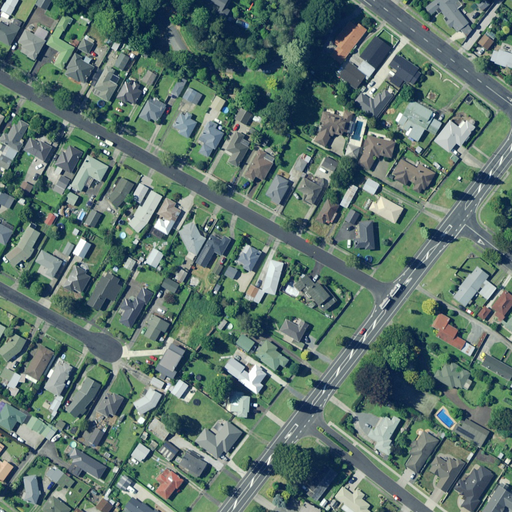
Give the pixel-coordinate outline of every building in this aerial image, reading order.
[(18,0),(17,0),(6,0),(1,11),(10,16),(18,0)] [(200,0),(207,3),(208,2),(223,10),(221,14),(225,17),(229,10),(224,7),(227,0),(200,0)] [(461,6),(456,0),(433,0),(425,7),(431,15),(436,11),(438,14),(441,12),(444,17),(442,19),(450,29),(452,27),(456,32),(460,30),(465,37),(474,30),(457,9),(461,6)] [(490,5),(485,0),(482,0),(476,5),(481,11),(490,5)] [(70,19),(63,15),(45,45),(60,53),(53,65),(62,70),(75,48),(59,39),(70,19)] [(89,21),(81,16),(78,22),(85,27),(89,21)] [(356,26),(349,21),(333,43),(337,46),(330,56),(340,64),(366,30),(358,24),(356,26)] [(9,22),(7,27),(0,22),(0,41),(9,46),(16,32),(21,24),(17,22),(15,25),(9,22)] [(45,41),(25,30),(18,43),(23,45),(19,52),(34,61),(45,41)] [(494,42),(485,35),(478,42),(487,50),(494,42)] [(95,41),(85,36),(78,50),(88,54),(95,41)] [(390,49),(375,37),(360,57),(364,60),(375,69),(390,49)] [(122,42),(116,38),(111,48),(116,51),(122,42)] [(511,54),(493,49),(490,60),(494,62),(494,63),(511,69),(511,54)] [(130,57),(119,52),(112,65),(123,71),(130,57)] [(395,52),(387,62),(397,70),(389,82),(397,88),(403,80),(413,87),(423,73),(395,52)] [(90,61),(75,53),(64,75),(82,84),(92,66),(88,64),(90,61)] [(151,86),(163,66),(146,56),(134,76),(151,86)] [(364,60),(358,69),(366,75),(368,77),(375,69),(364,60)] [(358,69),(349,62),(339,75),(356,88),(366,75),(358,69)] [(114,71),(106,66),(101,77),(96,75),(90,87),(100,92),(98,97),(107,102),(116,85),(109,81),(114,71)] [(141,86),(134,82),(132,86),(125,82),(116,98),(126,104),(127,101),(134,105),(142,91),(139,90),(141,86)] [(202,94),(189,87),(182,98),(196,106),(202,94)] [(362,93),(354,103),(376,120),(393,96),(385,90),(381,95),(378,93),(373,101),(362,93)] [(166,106),(150,96),(138,117),(148,123),(150,119),(156,122),(166,106)] [(226,102),(216,96),(210,107),(219,112),(226,102)] [(434,114),(411,100),(402,115),(399,113),(394,122),(402,126),(401,128),(407,132),(405,135),(417,142),(424,129),(434,135),(441,124),(432,119),(434,114)] [(351,120),(325,112),(321,126),(320,126),(314,144),(326,148),(332,131),(346,136),(351,120)] [(190,119),(192,116),(187,113),(185,116),(180,113),(173,127),(179,130),(178,134),(188,139),(196,122),(190,119)] [(0,142),(6,146),(17,151),(22,143),(19,142),(28,125),(19,120),(16,126),(14,124),(7,136),(4,134),(0,141),(0,142)] [(215,124),(208,121),(198,141),(203,143),(198,153),(208,158),(213,149),(215,150),(223,134),(213,129),(215,124)] [(460,130),(449,121),(433,141),(448,153),(456,143),(460,147),(474,128),(466,122),(460,130)] [(243,136),(236,132),(226,151),(232,154),(227,163),(237,168),(249,144),(241,139),(243,136)] [(385,139),(368,132),(362,146),(365,147),(357,167),(369,172),(374,159),(378,161),(381,154),(389,158),(395,143),(385,139)] [(38,135),(35,141),(29,138),(23,150),(38,159),(37,161),(42,164),(51,147),(43,143),(45,139),(38,135)] [(360,148),(349,144),(345,156),(356,159),(360,148)] [(82,153),(69,145),(65,153),(62,151),(54,165),(70,174),(82,153)] [(265,153),(259,150),(244,177),(253,182),(256,177),(262,181),(272,163),(263,158),(265,153)] [(458,158),(453,154),(450,159),(455,163),(458,158)] [(99,182),(108,167),(91,158),(88,156),(80,169),(70,186),(80,192),(84,186),(83,185),(88,176),(99,182)] [(403,156),(392,173),(396,175),(393,179),(406,187),(409,181),(415,185),(412,190),(419,195),(422,189),(424,191),(434,175),(403,156)] [(327,157),(322,165),(334,172),(339,164),(327,157)] [(307,163),(299,158),(293,168),(301,173),(307,163)] [(294,177),(280,169),(264,195),(271,199),(270,201),(277,205),(294,177)] [(70,181),(59,176),(55,185),(65,190),(70,181)] [(116,210),(125,200),(134,185),(121,178),(113,193),(106,200),(116,210)] [(321,188),(303,178),(296,190),(307,196),(304,201),(312,205),(321,188)] [(380,184),(369,178),(363,188),(374,194),(380,184)] [(32,187),(22,181),(17,191),(27,196),(32,187)] [(357,188),(351,184),(339,205),(346,209),(357,188)] [(14,199),(0,190),(0,204),(8,209),(14,199)] [(141,208),(138,206),(133,215),(135,217),(127,224),(137,234),(147,225),(163,198),(151,191),(141,208)] [(78,197),(70,192),(63,205),(68,207),(69,204),(74,206),(78,197)] [(402,209),(381,197),(377,204),(373,202),(369,210),(394,224),(402,209)] [(168,235),(175,222),(177,217),(183,207),(165,198),(157,213),(166,218),(165,219),(164,221),(158,219),(154,228),(168,235)] [(339,205),(326,199),(316,221),(323,225),(325,222),(330,224),(339,205)] [(100,215),(91,210),(85,224),(93,228),(100,215)] [(360,215),(351,210),(345,220),(354,225),(360,215)] [(56,216),(49,213),(44,223),(51,226),(56,216)] [(0,219),(0,242),(5,245),(12,232),(11,231),(14,227),(0,219)] [(199,234),(193,222),(182,227),(183,229),(177,232),(188,252),(185,257),(192,261),(195,256),(196,257),(207,238),(199,234)] [(373,249),(372,222),(358,222),(359,239),(353,239),(354,249),(364,248),(364,250),(373,249)] [(22,260),(24,262),(30,257),(34,248),(32,247),(40,234),(28,227),(17,246),(5,257),(14,267),(22,260)] [(224,237),(216,231),(196,263),(204,268),(214,252),(221,257),(231,241),(224,237)] [(90,245),(80,239),(73,253),(83,259),(90,245)] [(74,245),(68,242),(62,253),(68,257),(74,245)] [(260,253),(246,245),(236,261),(243,265),(242,268),(250,272),(260,253)] [(162,253),(152,249),(146,262),(155,267),(162,253)] [(62,262),(42,250),(35,262),(48,269),(45,275),(52,279),(62,262)] [(249,285),(244,298),(259,304),(264,292),(275,295),(282,268),(286,269),(288,265),(270,260),(262,291),(249,285)] [(222,267),(217,264),(211,273),(217,276),(222,267)] [(86,272),(74,266),(63,288),(72,293),(74,289),(81,293),(90,277),(85,274),(86,272)] [(237,271),(229,266),(224,275),(232,280),(237,271)] [(488,276),(476,266),(458,289),(459,290),(453,298),(464,307),(476,292),(487,300),(496,289),(485,280),(488,276)] [(187,274),(179,269),(174,278),(182,283),(187,274)] [(119,280),(107,273),(104,277),(102,275),(86,304),(99,311),(106,298),(113,302),(122,287),(117,284),(119,280)] [(330,294),(323,286),(322,288),(307,273),(293,286),(299,292),(301,290),(309,298),(310,297),(318,306),(324,312),(337,300),(330,294)] [(199,280),(192,276),(188,283),(196,287),(199,280)] [(179,285),(165,277),(160,286),(174,294),(179,285)] [(153,294),(142,288),(134,303),(125,299),(120,308),(125,311),(118,322),(130,329),(145,303),(147,304),(153,294)] [(511,304),(511,296),(504,291),(491,308),(496,312),(494,315),(500,320),(511,304)] [(490,311),(484,306),(477,316),(483,320),(490,311)] [(204,317),(195,312),(193,317),(183,312),(178,321),(193,329),(199,318),(203,320),(204,317)] [(449,319),(439,313),(430,328),(438,332),(435,337),(470,356),(475,347),(454,335),(457,330),(447,324),(449,319)] [(161,331),(164,333),(169,324),(153,315),(148,324),(149,325),(143,336),(154,342),(161,331)] [(227,322),(223,319),(217,327),(220,330),(227,322)] [(298,327),(285,320),(279,332),(297,342),(307,324),(301,321),(298,327)] [(246,335),(242,332),(234,344),(247,353),(255,341),(246,335)] [(25,342),(14,335),(10,340),(0,348),(0,353),(6,362),(19,351),(25,342)] [(265,340),(255,355),(261,359),(260,361),(275,371),(279,365),(283,368),(288,360),(274,350),(276,348),(265,340)] [(185,351),(171,343),(156,371),(173,380),(177,373),(174,371),(185,351)] [(511,375),(511,370),(486,356),(480,366),(509,381),(511,375)] [(244,368),(231,358),(223,369),(239,380),(238,381),(257,395),(263,386),(259,383),(267,373),(255,365),(248,374),(243,370),(244,368)] [(452,389),(454,385),(461,390),(463,388),(467,390),(472,382),(467,379),(470,374),(452,363),(450,367),(445,364),(441,371),(438,369),(433,377),(452,389)] [(44,388),(57,396),(49,409),(51,410),(48,416),(53,419),(65,397),(60,395),(66,385),(62,383),(69,371),(57,364),(53,371),(51,369),(47,377),(50,378),(44,388)] [(13,374),(5,368),(0,375),(0,376),(9,382),(7,386),(13,390),(21,376),(13,374)] [(164,383),(153,377),(150,384),(161,389),(164,383)] [(100,386),(87,378),(65,411),(76,418),(79,414),(81,415),(100,386)] [(188,386),(179,380),(170,393),(179,399),(188,386)] [(132,404),(140,416),(155,407),(162,395),(149,388),(144,397),(132,404)] [(244,393),(230,391),(228,403),(230,403),(229,411),(237,412),(237,417),(247,418),(250,397),(244,396),(244,393)] [(112,396),(107,393),(96,412),(107,418),(109,414),(113,416),(123,399),(114,393),(112,396)] [(197,423),(198,424),(204,418),(202,417),(206,413),(205,412),(208,408),(202,403),(198,406),(190,400),(185,405),(183,403),(174,413),(192,429),(197,423)] [(26,415),(6,404),(0,413),(0,425),(10,431),(16,421),(21,424),(26,415)] [(48,427),(28,415),(22,424),(49,441),(57,429),(49,424),(48,427)] [(389,456),(393,448),(389,446),(392,441),(389,439),(399,420),(393,417),(391,420),(383,416),(374,431),(371,430),(367,436),(377,442),(374,448),(389,456)] [(145,420),(141,417),(137,422),(141,425),(145,420)] [(171,431),(155,418),(148,427),(157,434),(156,436),(163,441),(171,431)] [(490,431),(466,418),(457,434),(481,447),(490,431)] [(83,441),(91,428),(85,425),(77,438),(83,441)] [(104,433),(95,428),(88,441),(96,446),(104,433)] [(438,440),(423,431),(417,441),(415,439),(410,446),(412,447),(408,453),(411,455),(405,466),(417,474),(438,440)] [(172,460),(179,450),(165,441),(158,451),(172,460)] [(0,451),(4,446),(0,443),(0,482),(1,483),(13,467),(2,460),(1,462),(0,461),(0,451)] [(141,461),(138,459),(139,457),(142,459),(149,449),(140,443),(125,463),(132,468),(135,464),(137,466),(141,461)] [(105,468),(73,448),(68,456),(74,460),(67,471),(78,477),(82,470),(98,479),(105,468)] [(185,451),(178,464),(199,476),(206,464),(185,451)] [(453,460),(448,456),(445,461),(438,457),(429,471),(441,478),(435,486),(445,493),(465,463),(456,457),(453,460)] [(337,474),(324,465),(307,488),(309,490),(305,494),(316,502),(337,474)] [(493,473),(480,466),(477,471),(473,469),(465,483),(460,480),(454,491),(466,497),(461,507),(469,511),(472,511),(479,501),(477,500),(493,473)] [(183,481),(166,467),(155,480),(161,484),(155,491),(166,500),(176,488),(177,489),(183,481)] [(54,471),(51,468),(45,475),(63,488),(65,485),(69,488),(74,481),(56,468),(54,471)] [(38,475),(23,477),(25,494),(23,500),(34,506),(40,494),(38,475)] [(481,511),(500,511),(501,511),(502,511),(503,511),(507,508),(511,511),(511,492),(499,485),(481,511)] [(353,494),(343,486),(335,497),(353,511),(369,511),(366,509),(369,505),(361,499),(364,495),(356,489),(353,494)] [(111,499),(105,495),(95,508),(100,511),(108,511),(115,503),(111,499)] [(68,511),(70,509),(52,496),(41,510),(44,511),(68,511)] [(141,504),(132,497),(124,507),(130,511),(155,511),(143,502),(141,504)] [(327,502),(323,499),(319,505),(323,507),(327,502)] [(319,511),(320,511),(305,502),(299,511),(319,511)]
